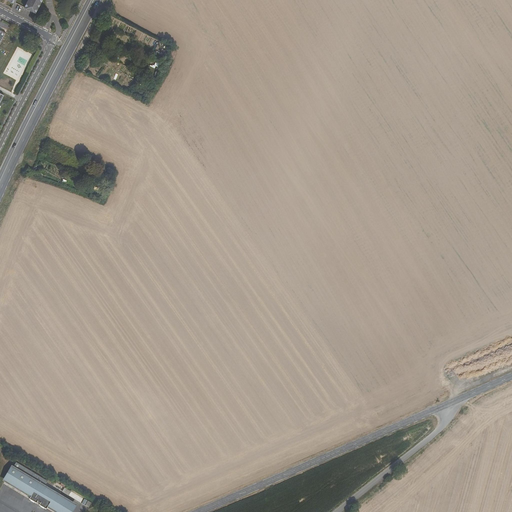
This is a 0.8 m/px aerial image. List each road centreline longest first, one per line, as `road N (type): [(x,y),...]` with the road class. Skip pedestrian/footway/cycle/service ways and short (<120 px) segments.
road 1 (tertiary): [(198,511),(445,405)]
road 2 (primary): [(0,184),(93,0)]
road 3 (unclassified): [(338,511),(442,428),(445,405)]
road 4 (residential): [(0,150),(54,39)]
